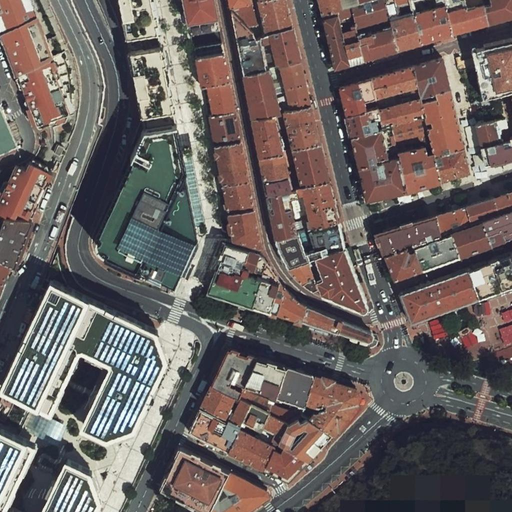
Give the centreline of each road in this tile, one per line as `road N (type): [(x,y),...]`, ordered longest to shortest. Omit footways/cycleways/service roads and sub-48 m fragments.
road 1 (primary): [(168,0),(150,99),(115,201),(0,447)]
road 2 (primary): [(24,422),(125,209),(160,107),(181,0)]
road 3 (residential): [(387,313),(365,320),(322,307),(286,278),(223,0)]
road 4 (residential): [(29,281),(89,105),(83,54),(57,0)]
road 5 (secondary): [(146,297),(97,279),(79,253),(81,222),(118,112),(115,69)]
road 6 (secondary): [(320,82),(387,313)]
road 7 (residential): [(320,82),(511,29)]
road 8 (secondary): [(286,500),(394,402)]
road 9 (residential): [(174,433),(269,477),(286,500)]
road 10 (secondary): [(382,373),(262,337)]
road 11 (residential): [(0,169),(23,157),(30,141),(0,66)]
road 12 (secondary): [(262,337),(146,297)]
